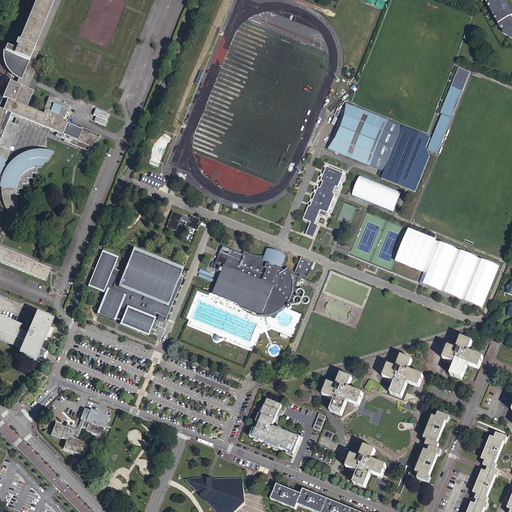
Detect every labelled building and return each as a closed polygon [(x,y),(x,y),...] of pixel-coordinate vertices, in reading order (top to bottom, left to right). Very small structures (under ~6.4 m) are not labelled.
[(31,61),(36,49),(54,6),(38,0),(20,44),(17,43),(16,47),(18,48),(16,51),(14,56),(30,63),(31,61)] [(484,0),(486,2),(489,1),(490,4),(493,2),(496,8),(493,9),(497,16),(499,15),(501,18),(502,21),(499,22),(503,30),(504,29),(507,28),(509,31),(506,34),(506,35),(511,38),(511,5),(509,0),(484,0)] [(8,100),(28,108),(34,93),(28,90),(27,90),(29,85),(29,81),(29,75),(30,73),(31,71),(34,63),(31,61),(30,63),(14,56),(16,51),(10,48),(9,51),(10,51),(9,54),(5,52),(4,55),(4,57),(4,59),(5,61),(6,64),(7,67),(8,69),(10,72),(13,74),(14,76),(15,77),(17,78),(20,79),(21,80),(19,85),(11,81),(4,98),(8,100)] [(40,51),(36,49),(31,61),(34,63),(31,71),(30,73),(29,75),(29,81),(29,85),(27,90),(28,90),(39,65),(35,63),(40,51)] [(435,132),(444,136),(455,109),(451,107),(459,88),(452,85),(441,112),(443,112),(435,132)] [(463,89),(459,88),(451,107),(455,109),(463,89)] [(0,262),(46,282),(51,271),(0,248),(0,176),(1,175),(6,177),(5,182),(4,184),(3,187),(3,189),(3,192),(3,195),(3,197),(4,200),(4,202),(5,205),(6,207),(7,210),(9,212),(10,214),(12,216),(13,218),(15,220),(17,222),(19,223),(22,225),(26,227),(23,200),(20,201),(20,195),(27,195),(26,189),(32,189),(31,183),(36,183),(36,177),(41,177),(41,171),(45,171),(55,158),(53,157),(50,156),(47,155),(45,155),(42,155),(40,155),(37,155),(34,155),(32,156),(29,156),(27,157),(24,158),(22,160),(20,161),(18,162),(16,164),(14,166),(11,169),(7,167),(9,164),(8,163),(12,153),(10,152),(21,128),(16,126),(10,123),(12,118),(13,115),(24,119),(60,135),(78,142),(83,131),(81,131),(63,123),(65,119),(65,120),(71,108),(49,99),(44,111),(45,112),(44,115),(28,108),(8,100),(4,111),(0,109),(0,262)] [(329,145),(385,168),(402,127),(346,104),(329,145)] [(96,109),(93,115),(98,117),(95,122),(106,127),(111,116),(96,109)] [(21,128),(24,119),(13,115),(12,118),(19,120),(16,126),(21,128)] [(403,125),(402,127),(385,168),(382,177),(416,191),(430,155),(427,147),(431,137),(403,125)] [(82,129),(81,131),(83,131),(78,142),(60,135),(58,138),(68,143),(79,147),(84,149),(89,149),(91,148),(94,146),(97,144),(101,137),(82,129)] [(435,132),(433,137),(442,141),(444,136),(435,132)] [(433,137),(428,148),(438,152),(442,141),(433,137)] [(308,205),(303,219),(311,222),(306,234),(313,237),(318,225),(315,223),(320,210),(326,212),(328,209),(326,208),(327,205),(329,206),(332,199),(330,199),(331,196),(333,196),(334,193),(332,192),(335,185),(337,186),(339,183),(337,182),(338,179),(340,180),(343,173),(341,172),(341,170),(328,165),(327,167),(326,166),(323,173),(325,173),(323,176),(322,176),(320,179),(323,180),(320,187),(317,186),(316,190),(318,190),(316,193),(315,193),(312,199),(314,200),(312,203),(311,202),(309,205),(308,205)] [(159,189),(161,183),(163,177),(150,172),(148,177),(142,175),(139,181),(159,189)] [(359,174),(351,196),(393,213),(402,191),(359,174)] [(180,220),(187,223),(189,218),(173,211),(166,227),(175,231),(180,220)] [(190,215),(189,218),(187,223),(186,226),(197,231),(200,225),(197,224),(199,219),(190,215)] [(456,250),(436,242),(418,283),(439,291),(456,250)] [(251,309),(264,314),(269,302),(271,303),(275,295),(272,294),(272,292),(277,294),(279,288),(290,293),(291,293),(298,276),(291,273),(281,269),(283,266),(263,258),(262,262),(246,255),(243,254),(223,246),(219,256),(216,255),(215,257),(218,259),(213,269),(222,272),(214,294),(238,304),(251,309)] [(105,293),(96,314),(116,322),(117,320),(121,321),(120,325),(148,337),(155,319),(165,323),(182,280),(179,279),(183,269),(133,249),(123,273),(114,269),(118,257),(102,251),(88,286),(105,293)] [(268,249),(265,256),(267,256),(268,256),(270,252),(271,252),(273,253),(275,253),(277,254),(279,255),(281,256),(283,257),(282,262),(283,263),(284,264),(287,257),(284,255),(280,253),(278,252),(276,251),(274,250),(272,250),(268,249)] [(478,259),(456,250),(439,291),(460,300),(478,259)] [(286,266),(284,264),(283,263),(282,262),(283,257),(281,256),(279,255),(277,254),(275,253),(273,253),(271,252),(270,252),(268,256),(267,256),(265,256),(263,256),(261,256),(256,255),(253,254),(251,254),(247,252),(246,255),(262,262),(263,258),(283,266),(281,269),(291,273),(290,271),(289,269),(287,267),(286,266)] [(313,263),(301,259),(296,272),(308,277),(313,263)] [(497,267),(478,259),(460,300),(480,308),(497,267)] [(292,293),(291,293),(290,293),(279,288),(277,294),(272,292),(272,294),(275,295),(271,303),(269,302),(264,314),(266,315),(267,317),(269,317),(271,317),(273,316),(275,315),(277,314),(279,313),(281,312),(282,311),(283,310),(284,310),(286,308),(287,306),(288,305),(290,303),(291,301),(292,299),(292,297),(294,294),(292,293)] [(265,317),(267,317),(266,315),(264,314),(238,304),(240,306),(242,308),(243,309),(245,311),(246,312),(248,313),(250,314),(252,315),(254,316),(256,316),(258,317),(260,317),(262,317),(265,317)] [(36,361),(38,356),(41,348),(53,319),(36,312),(28,332),(20,328),(22,324),(0,314),(0,340),(20,349),(18,353),(36,361)] [(448,346),(443,359),(455,364),(450,375),(462,380),(468,364),(479,369),(484,358),(469,352),(473,342),(461,337),(456,349),(448,346)] [(46,349),(41,348),(38,356),(42,358),(46,349)] [(387,364),(382,377),(395,382),(390,394),(402,398),(408,383),(419,388),(424,376),(409,370),(412,360),(401,356),(396,368),(387,364)] [(328,383),(323,396),(335,400),(330,412),(342,416),(347,401),(359,406),(363,394),(348,389),(353,379),(341,374),(336,386),(328,383)] [(281,404),(267,399),(251,439),(293,455),(300,437),(273,426),(281,404)] [(56,423),(51,436),(61,440),(65,442),(64,446),(62,449),(84,458),(88,447),(75,442),(76,439),(78,440),(81,431),(82,428),(86,429),(86,431),(94,434),(101,437),(104,428),(106,429),(110,417),(91,409),(90,411),(85,409),(77,429),(72,427),(67,425),(66,427),(61,425),(56,423)] [(319,412),(314,427),(320,429),(326,415),(319,412)] [(426,444),(430,446),(438,449),(440,444),(438,443),(447,421),(449,422),(451,417),(439,412),(437,417),(433,416),(424,438),(428,439),(426,444)] [(486,466),(490,467),(497,470),(499,465),(497,464),(506,442),(508,443),(510,438),(499,434),(497,438),(493,437),(484,459),(488,461),(486,466)] [(352,455),(347,468),(359,473),(355,484),(366,489),(372,474),(383,478),(388,467),(373,461),(377,451),(365,446),(360,458),(352,455)] [(425,450),(416,472),(420,473),(417,479),(430,483),(432,478),(430,477),(439,455),(441,456),(443,451),(438,449),(430,446),(428,451),(425,450)] [(477,500),(479,501),(488,504),(490,499),(489,499),(498,477),(500,477),(502,472),(497,470),(490,467),(489,470),(488,472),(484,471),(475,493),(479,495),(477,500)] [(240,478),(210,479),(207,479),(186,480),(217,511),(234,511),(232,510),(239,500),(240,490),(244,490),(243,482),(240,483),(240,478)] [(301,494),(277,484),(271,499),(295,509),(297,504),(317,511),(359,511),(303,489),(301,494)] [(239,500),(232,510),(234,511),(236,511),(240,509),(247,504),(244,490),(240,490),(239,500)] [(485,511),(486,509),(488,510),(490,505),(488,504),(479,501),(477,506),(473,504),(469,511),(485,511)]
